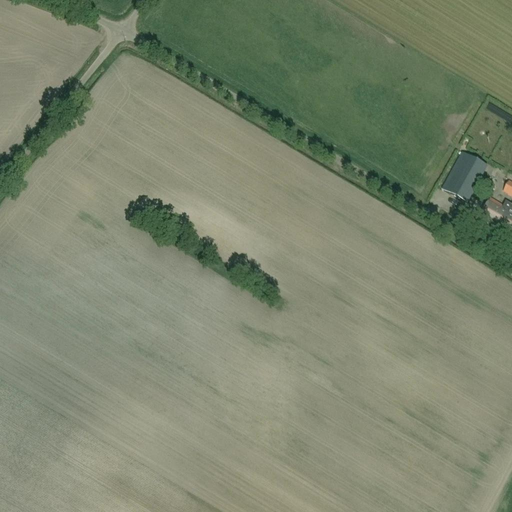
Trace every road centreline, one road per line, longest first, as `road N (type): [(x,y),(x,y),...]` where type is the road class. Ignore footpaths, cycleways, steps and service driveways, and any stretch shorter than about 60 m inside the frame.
road 1 (unclassified): [(511,264),(122,30)]
road 2 (unclassified): [(0,185),(122,30)]
